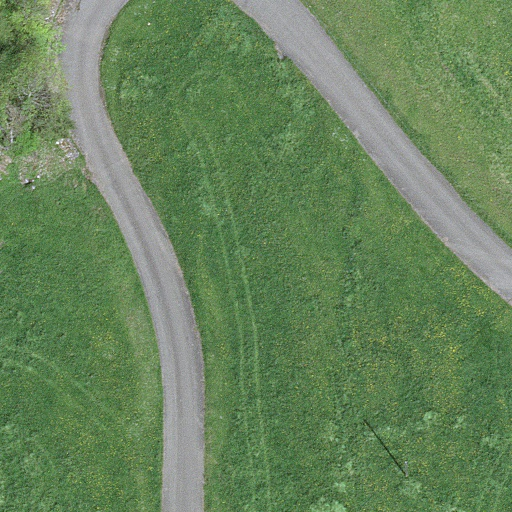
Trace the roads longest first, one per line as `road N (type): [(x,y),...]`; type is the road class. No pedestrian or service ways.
road 1 (residential): [(181,511),(168,330),(87,130),(74,76),(75,37),(89,0)]
road 2 (residential): [(252,0),(428,214),(511,288)]
